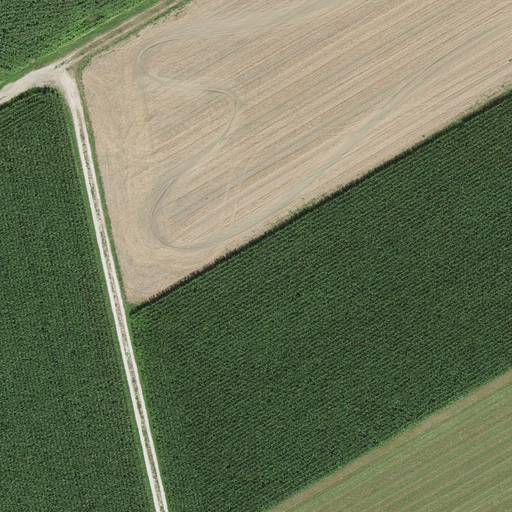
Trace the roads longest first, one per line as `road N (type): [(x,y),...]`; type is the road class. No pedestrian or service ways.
road 1 (track): [(162,511),(72,96),(56,64)]
road 2 (track): [(56,64),(171,0)]
